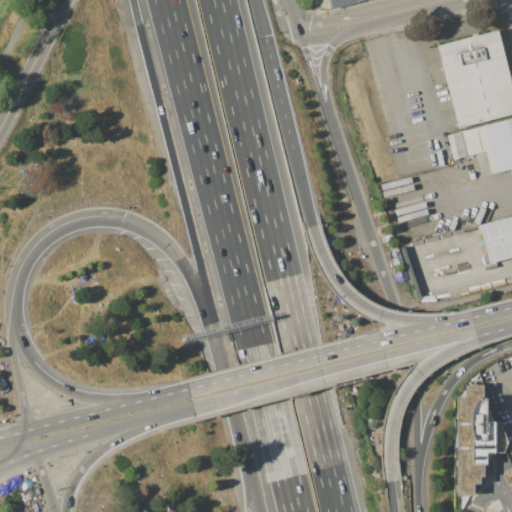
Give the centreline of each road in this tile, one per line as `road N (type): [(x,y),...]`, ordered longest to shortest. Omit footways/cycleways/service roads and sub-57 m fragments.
road 1 (motorway): [(165,0),(295,511)]
road 2 (motorway): [(338,511),(216,0)]
road 3 (motorway): [(131,0),(224,366)]
road 4 (motorway): [(416,499),(408,350),(336,140)]
road 5 (secondary): [(459,319),(187,388)]
road 6 (motorway): [(389,481),(389,424),(406,383),(440,355),(498,329)]
road 7 (motorway): [(416,499),(429,420),(449,381),(511,342)]
road 8 (motorway): [(459,319),(393,318),(359,305),(326,268),(310,226)]
road 9 (motorway): [(152,397),(99,398),(55,382),(22,343),(13,298)]
road 10 (motorway): [(121,219),(155,235),(179,261),(224,366)]
road 11 (secondary): [(328,369),(498,329)]
road 12 (motorway): [(13,298),(22,265),(43,238),(85,218),(121,219)]
road 13 (secondary): [(191,404),(328,369)]
road 14 (tertiary): [(63,0),(0,125)]
road 15 (tertiary): [(35,451),(165,411)]
road 16 (motorway): [(28,429),(10,346),(13,298)]
road 17 (tertiary): [(152,397),(28,429)]
